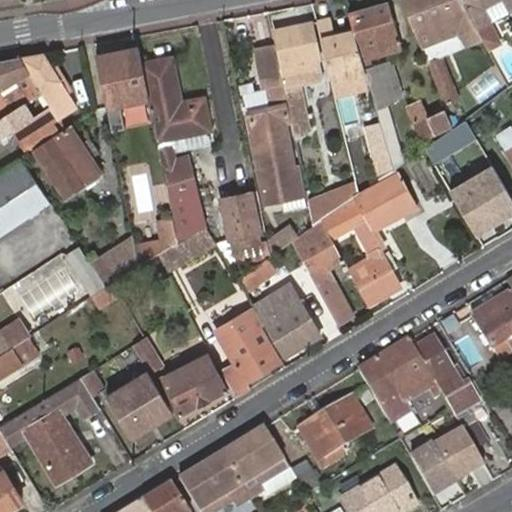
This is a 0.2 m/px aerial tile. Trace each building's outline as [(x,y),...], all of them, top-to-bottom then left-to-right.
[(463,31),(474,28),(459,0),(400,0),(417,40),(451,27),(460,24),(463,31)] [(511,0),(459,0),(474,28),(511,8),(511,0)] [(386,2),(347,13),(353,33),(360,59),(398,50),(386,2)] [(365,75),(363,68),(360,59),(353,33),(335,37),(330,18),(316,21),(331,83),(365,75)] [(281,80),(321,72),(311,22),(277,29),(282,58),(277,59),(281,80)] [(488,22),(474,28),(480,37),(487,51),(500,44),(488,22)] [(480,37),(474,28),(463,31),(460,24),(451,27),(417,40),(424,57),(437,53),(480,37)] [(277,59),(275,46),(254,49),(260,80),(264,79),(266,87),(263,87),(266,112),(251,116),(264,195),(301,191),(292,132),(281,80),(277,59)] [(139,47),(96,55),(110,131),(124,129),(120,107),(149,101),(141,61),(139,47)] [(45,51),(22,56),(42,92),(50,106),(32,117),(10,131),(24,154),(36,147),(54,136),(59,133),(52,123),(57,119),(76,108),(45,51)] [(455,94),(437,53),(424,57),(440,99),(455,94)] [(149,101),(158,133),(174,131),(175,137),(213,130),(206,92),(184,95),(176,54),(141,61),(149,101)] [(22,56),(0,60),(0,117),(23,104),(42,92),(22,56)] [(378,121),(392,167),(402,160),(387,104),(396,100),(386,61),(363,68),(365,75),(369,90),(378,121)] [(281,80),(292,132),(307,128),(299,86),(323,80),(321,72),(281,80)] [(365,75),(331,83),(335,97),(369,90),(365,75)] [(421,138),(451,125),(444,108),(428,115),(420,99),(405,106),(421,138)] [(0,117),(0,137),(10,131),(32,117),(23,104),(0,117)] [(426,148),(434,165),(477,140),(466,120),(426,148)] [(359,126),(375,179),(392,167),(378,121),(359,126)] [(495,135),(504,147),(511,142),(511,130),(508,126),(495,135)] [(69,127),(59,133),(54,136),(36,147),(66,198),(99,176),(69,127)] [(192,232),(207,222),(191,153),(177,156),(173,143),(161,147),(175,215),(180,239),(192,232)] [(0,206),(40,181),(23,156),(0,169),(0,206)] [(483,248),(511,230),(511,201),(492,168),(450,193),(483,248)] [(354,193),(357,198),(372,227),(402,210),(411,205),(404,192),(393,173),(354,193)] [(54,202),(40,181),(0,206),(0,235),(1,236),(54,202)] [(355,181),(322,195),(329,210),(354,193),(358,190),(355,181)] [(237,259),(268,252),(266,239),(260,240),(249,189),(221,194),(228,233),(232,233),(237,259)] [(306,201),(310,223),(319,217),(329,210),(322,195),(306,201)] [(357,198),(320,218),(330,238),(358,223),(368,244),(375,257),(348,271),(366,303),(396,284),(384,264),(372,242),(378,238),(372,227),(357,198)] [(180,239),(175,215),(161,217),(166,242),(180,239)] [(305,254),(301,257),(337,322),(344,317),(325,283),(319,271),(341,258),(330,238),(320,218),(319,217),(310,223),(313,230),(298,240),(305,254)] [(305,254),(298,240),(313,230),(310,223),(290,237),(301,257),(305,254)] [(192,232),(204,252),(217,244),(205,224),(192,232)] [(192,232),(180,239),(173,244),(185,264),(204,252),(192,232)] [(136,233),(92,260),(109,285),(111,283),(143,263),(136,233)] [(109,285),(92,260),(82,244),(65,255),(91,296),(109,285)] [(156,255),(167,275),(185,264),(173,244),(156,255)] [(263,256),(234,275),(242,289),(272,272),(263,256)] [(23,296),(34,314),(56,301),(45,282),(23,296)] [(511,360),(501,367),(508,378),(511,375),(511,293),(509,288),(469,311),(475,320),(464,327),(478,352),(511,332),(511,360)] [(293,289),(277,299),(284,310),(300,301),(293,289)] [(284,310),(277,299),(259,309),(285,354),(319,334),(300,301),(284,310)] [(252,306),(214,327),(232,360),(218,369),(234,399),(251,388),(247,381),(279,363),(262,332),(265,330),(252,306)] [(0,353),(27,336),(16,319),(0,329),(0,353)] [(147,335),(131,345),(138,358),(146,375),(152,385),(163,379),(170,374),(147,335)] [(432,335),(413,344),(454,418),(469,409),(483,400),(480,395),(467,372),(458,377),(432,335)] [(33,344),(27,336),(0,353),(0,378),(21,364),(16,356),(33,344)] [(409,338),(376,359),(402,402),(405,400),(427,387),(433,395),(426,401),(428,404),(448,438),(462,430),(454,418),(413,344),(409,338)] [(178,416),(225,391),(206,355),(170,374),(163,379),(168,388),(171,386),(175,393),(169,396),(178,416)] [(376,359),(358,370),(389,422),(395,419),(389,409),(402,402),(376,359)] [(79,378),(95,404),(109,395),(134,435),(170,413),(152,385),(146,375),(113,396),(96,368),(79,378)] [(25,435),(56,483),(90,461),(60,413),(76,403),(83,414),(97,405),(95,404),(79,378),(5,423),(0,425),(0,433),(8,446),(25,435)] [(427,387),(405,400),(413,413),(428,404),(426,401),(433,395),(427,387)] [(319,458),(340,445),(368,428),(353,397),(300,428),(319,458)] [(469,409),(454,418),(462,430),(473,449),(489,441),(469,409)] [(289,466),(265,427),(223,452),(249,497),(263,488),(260,483),(289,466)] [(0,433),(0,458),(11,451),(8,446),(0,433)] [(463,433),(434,449),(455,486),(484,470),(473,449),(463,433)] [(431,444),(409,457),(433,499),(455,486),(434,449),(431,444)] [(344,451),(340,445),(319,458),(323,464),(344,451)] [(249,497),(223,452),(180,478),(200,511),(211,511),(232,500),(236,505),(249,497)] [(304,461),(291,468),(306,493),(320,484),(304,461)] [(0,511),(8,511),(9,511),(7,508),(20,499),(0,466),(0,511)] [(349,511),(397,511),(415,501),(396,469),(342,500),(349,511)] [(190,511),(170,484),(141,501),(148,511),(190,511)]
